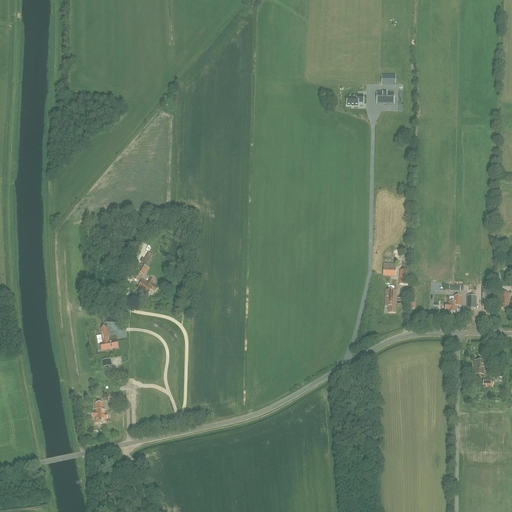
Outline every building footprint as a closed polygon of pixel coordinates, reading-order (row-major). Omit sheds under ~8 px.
[(377,99),(377,104),(382,104),(394,104),(394,92),(377,92),(377,99)] [(347,100),(347,106),(351,106),(358,106),(358,103),(358,102),(359,102),(359,103),(363,103),(363,96),(357,96),(357,97),(352,97),(347,97),(347,98),(347,100)] [(144,259),(142,263),(146,265),(152,254),(149,252),(144,259)] [(133,279),(138,282),(143,275),(144,276),(148,269),(142,265),(141,265),(143,266),(139,271),(138,271),(133,279)] [(396,268),(383,268),(383,276),(395,276),(396,268)] [(408,271),(400,270),(399,284),(408,285),(408,271)] [(158,288),(153,284),(154,281),(150,278),(147,283),(143,280),(138,288),(148,295),(151,290),(155,292),(158,288)] [(386,292),(386,296),(385,307),(389,307),(389,313),(395,313),(396,292),(392,292),(386,292)] [(509,309),(509,293),(499,293),(499,301),(500,301),(500,309),(509,309)] [(454,296),(454,303),(449,303),(449,313),(456,313),(456,307),(461,307),(461,297),(454,296)] [(476,309),(476,297),(467,297),(468,309),(476,309)] [(103,344),(101,344),(102,351),(118,348),(116,341),(109,343),(107,329),(101,330),(103,344)] [(485,362),(475,361),(475,375),(484,375),(485,362)] [(483,386),(486,386),(486,388),(493,388),(493,380),(491,380),(491,379),(483,379),(483,386)] [(114,403),(120,403),(120,395),(109,395),(109,402),(111,402),(111,401),(114,401),(114,403)] [(105,419),(106,419),(107,419),(107,414),(106,414),(105,414),(105,411),(102,411),(102,409),(102,403),(96,403),(96,404),(95,404),(95,406),(95,410),(96,410),(96,413),(92,413),(92,417),(96,417),(96,420),(95,420),(95,424),(96,424),(102,424),(102,423),(105,423),(105,419)] [(469,419),(469,425),(478,425),(478,419),(477,419),(477,416),(478,416),(478,410),(472,410),(471,410),(469,410),(469,416),(470,416),(470,419),(469,419)] [(126,495),(136,492),(134,486),(130,487),(130,489),(125,491),(126,495)]
